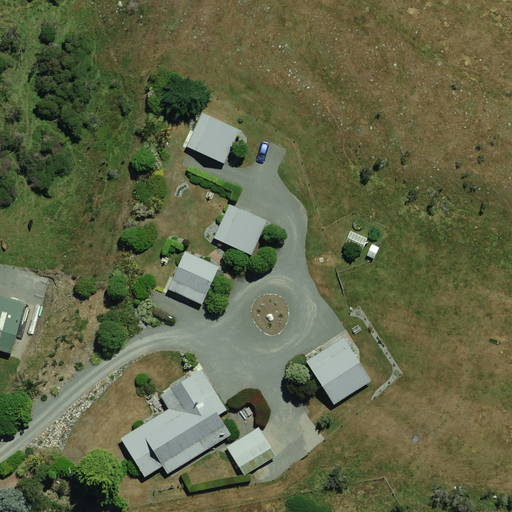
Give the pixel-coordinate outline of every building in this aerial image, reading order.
[(202,110),(187,144),(226,160),(241,126),(202,110)] [(231,203),(216,236),(256,255),(268,221),(231,203)] [(348,226),(342,240),(365,250),(371,236),(348,226)] [(186,250),(170,289),(209,304),(225,266),(186,250)] [(341,331),(305,360),(344,404),(378,375),(341,331)] [(179,404),(131,438),(159,477),(241,419),(205,369),(176,390),(179,404)] [(258,424),(228,446),(248,470),(277,448),(258,424)]
